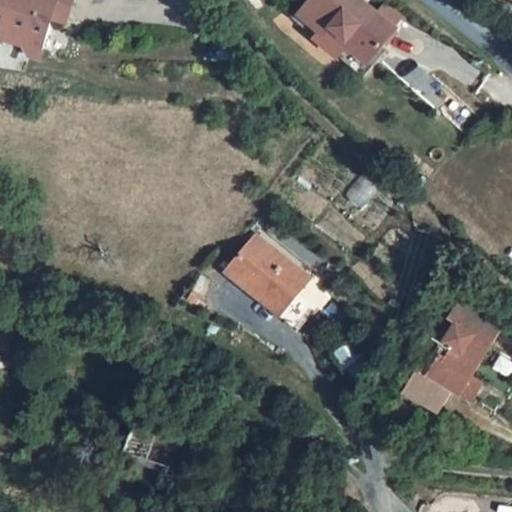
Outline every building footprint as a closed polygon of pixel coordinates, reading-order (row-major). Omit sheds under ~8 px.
[(7,0),(0,26),(5,28),(12,40),(26,33),(39,37),(46,50),(57,53),(69,11),(83,15),(87,0),(7,0)] [(319,0),(312,0),(302,12),(377,71),(394,50),(389,45),(381,56),(342,25),(333,27),(312,10),(320,0),(319,0)] [(407,23),(378,0),(319,0),(320,0),(312,10),(333,27),(342,25),(381,56),(389,45),(407,23)] [(283,235),(270,224),(262,233),(274,245),(283,235)] [(319,290),(264,244),(235,283),(270,310),(271,310),(277,302),(296,317),(304,308),(319,290)] [(286,330),(296,317),(277,302),(271,310),(270,310),(267,314),(286,330)] [(322,323),(304,308),(296,317),(286,330),(304,345),(322,323)] [(511,342),(511,338),(473,314),(461,333),(467,336),(458,351),(452,348),(439,367),(446,372),(437,386),(428,381),(414,407),(446,426),(449,421),(459,401),(470,408),(481,415),(491,398),(481,391),(511,342)] [(0,362),(14,362),(12,330),(0,330),(0,362)] [(458,426),(470,408),(459,401),(449,421),(458,426)]
